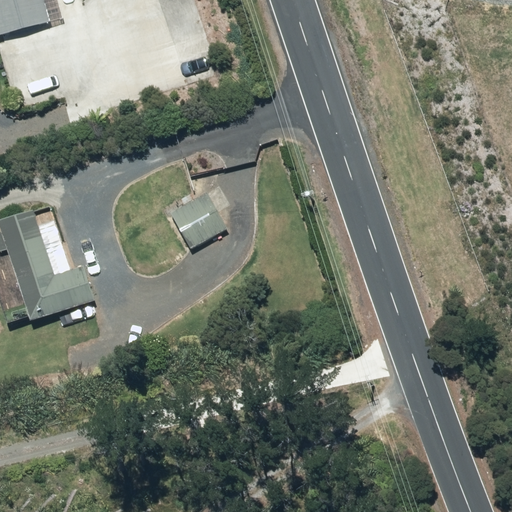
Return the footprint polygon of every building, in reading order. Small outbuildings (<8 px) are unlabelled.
[(53,0),(0,0),(0,38),(60,21),(53,0)] [(16,95),(63,97),(74,65),(5,61),(16,95)] [(205,195),(169,215),(190,252),(226,231),(205,195)] [(32,214),(0,224),(0,240),(28,325),(93,304),(82,269),(67,274),(57,246),(43,251),(32,214)] [(94,308),(107,348),(122,343),(109,303),(94,308)] [(71,316),(84,355),(99,350),(86,311),(71,316)]
